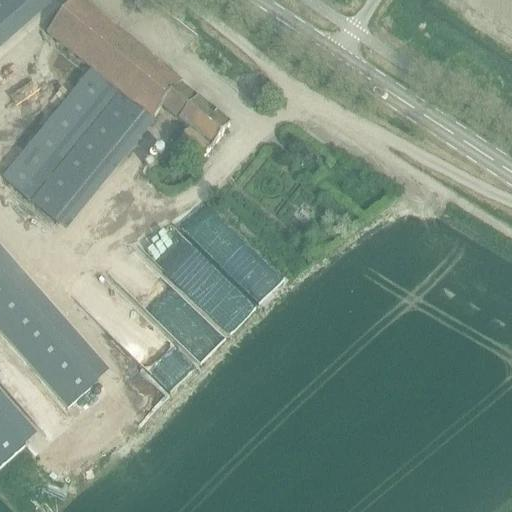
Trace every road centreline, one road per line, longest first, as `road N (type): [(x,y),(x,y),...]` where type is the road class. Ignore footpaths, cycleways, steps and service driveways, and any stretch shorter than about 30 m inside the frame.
road 1 (unclassified): [(186,0),(320,103),(511,202)]
road 2 (secondary): [(511,174),(335,57)]
